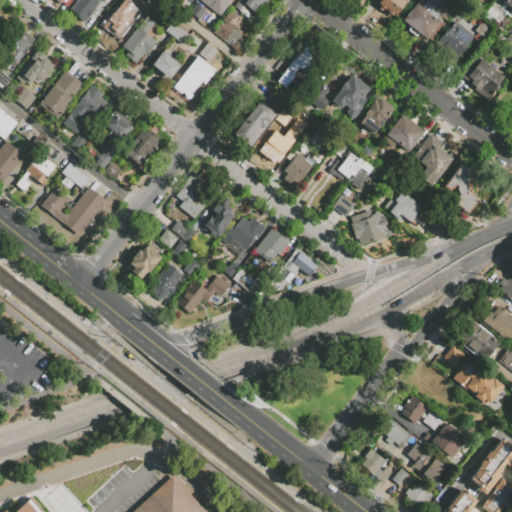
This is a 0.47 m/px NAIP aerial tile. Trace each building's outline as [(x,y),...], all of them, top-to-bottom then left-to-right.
[(100,0),(85,20),(70,8),(76,0),(100,0)] [(152,0),(154,1),(144,14),(132,4),(135,0),(152,0)] [(223,5),(216,13),(215,12),(214,12),(212,10),(210,11),(198,1),(198,0),(224,0),(222,3),(223,5)] [(269,0),(257,14),(240,0),(269,0)] [(406,0),(393,17),(377,4),(380,0),(406,0)] [(445,0),(455,9),(446,20),(440,15),(433,9),(441,0),(445,0)] [(511,0),(511,5),(510,8),(501,1),(501,0),(511,0)] [(439,23),(425,39),(418,33),(415,37),(407,30),(410,27),(402,19),(416,3),(421,7),(426,1),(432,7),(432,8),(433,9),(440,15),(436,20),(439,23)] [(196,2),(206,10),(199,20),(189,12),(196,2)] [(238,3),(244,7),(237,16),(231,11),(238,3)] [(124,27),(111,44),(103,38),(104,37),(94,30),(107,13),(107,14),(110,11),(117,17),(115,20),(124,27)] [(213,33),(222,21),(221,20),(227,13),(232,16),(228,22),(235,28),(234,28),(242,34),(240,37),(248,43),(239,53),(213,33)] [(129,52),(121,47),(137,27),(138,27),(147,16),(155,22),(146,34),(156,42),(146,54),(144,53),(136,64),(126,56),(129,52)] [(165,31),(173,21),(190,35),(182,45),(165,31)] [(473,36),(452,61),(433,46),(454,21),(473,36)] [(13,66),(0,55),(0,47),(14,30),(31,44),(13,66)] [(207,43),(217,52),(209,62),(198,53),(207,43)] [(321,55),(302,78),(287,66),(306,43),(321,55)] [(36,49),(55,64),(39,84),(34,80),(29,86),(25,83),(23,84),(14,77),(36,49)] [(162,52),(180,65),(169,79),(167,78),(166,79),(162,76),(163,75),(152,66),(162,52)] [(500,86),(487,101),(459,77),(477,55),(504,78),(498,85),(500,86)] [(214,70),(202,85),(184,71),(196,56),(214,70)] [(285,69),(294,76),(285,89),(276,82),(285,69)] [(83,84),(56,119),(38,104),(65,70),(83,84)] [(0,71),(11,80),(3,90),(0,87),(0,71)] [(202,85),(191,99),(187,99),(184,97),(184,94),(181,92),(179,93),(172,88),(184,71),(202,85)] [(363,97),(366,99),(360,106),(357,104),(351,112),(342,104),(339,108),(331,102),(334,98),(333,97),(340,90),(339,89),(345,81),(346,82),(351,75),(369,90),(363,97)] [(320,110),(303,98),(315,81),(327,91),(323,97),(327,100),(320,110)] [(98,97),(106,103),(98,114),(90,108),(81,120),(84,123),(76,134),(62,123),(91,84),(102,92),(98,97)] [(22,88),(25,91),(26,89),(35,96),(35,98),(36,99),(27,111),(13,100),(22,88)] [(364,116),(363,114),(377,97),(390,108),(386,113),(389,115),(373,134),(359,122),(364,116)] [(248,148),(232,134),(259,101),(275,115),(248,148)] [(0,109),(17,123),(3,141),(0,138),(0,109)] [(108,135),(110,132),(102,125),(106,121),(104,119),(111,112),(132,128),(110,157),(99,150),(102,146),(102,139),(106,134),(108,135)] [(401,115),(423,132),(407,152),(396,143),(392,148),(381,140),(401,115)] [(303,137),(317,120),(334,134),(321,151),(303,137)] [(292,142),(282,154),(285,155),(279,163),(274,159),(270,164),(254,152),(271,130),(279,137),(282,134),(292,142)] [(149,131),(159,139),(137,166),(123,155),(122,154),(140,131),(145,135),(149,131)] [(431,133),(442,142),(437,149),(452,161),(432,187),(419,177),(426,167),(419,162),(425,154),(418,149),(431,133)] [(77,135),(85,140),(77,151),(69,145),(77,135)] [(57,147),(50,156),(39,147),(45,138),(57,147)] [(0,148),(6,141),(24,156),(3,182),(0,179),(0,148)] [(102,152),(111,159),(102,170),(93,163),(97,159),(95,158),(98,155),(99,156),(102,152)] [(349,153),(357,160),(359,157),(373,169),(368,176),(370,177),(358,191),(350,185),(351,183),(349,180),(352,176),(350,175),(347,179),(335,169),(349,153)] [(312,164),(294,187),(284,179),(288,174),(284,171),(297,154),(298,155),(299,154),(312,164)] [(55,165),(46,178),(48,179),(42,186),(28,176),(25,179),(28,181),(27,182),(30,185),(24,193),(14,186),(25,172),(24,171),(33,160),(38,164),(44,157),(55,165)] [(88,179),(80,189),(60,173),(68,163),(88,179)] [(109,163),(121,172),(118,175),(117,174),(113,180),(102,172),(109,163)] [(467,185),(467,191),(477,199),(466,214),(453,203),(459,195),(458,194),(457,191),(457,189),(457,187),(455,186),(448,194),(441,188),(460,163),(475,175),(467,185)] [(190,175),(202,173),(203,186),(199,191),(209,199),(193,219),(177,206),(179,203),(172,198),(190,175)] [(79,198),(88,187),(107,202),(98,213),(79,198)] [(66,214),(60,222),(39,206),(53,188),(68,200),(60,209),(66,214)] [(398,189),(420,207),(408,221),(403,217),(399,221),(383,208),(398,189)] [(340,194),(353,205),(343,217),(330,206),(340,194)] [(70,209),(79,198),(98,213),(89,224),(70,209)] [(224,204),(231,210),(228,213),(232,217),(223,228),(225,229),(218,238),(215,235),(213,237),(208,232),(209,231),(202,225),(209,217),(212,219),(214,216),(209,211),(216,203),(221,208),(224,204)] [(377,207),(381,216),(383,215),(390,234),(359,245),(357,238),(355,238),(349,224),(352,223),(349,217),(377,207)] [(70,209),(89,224),(78,237),(60,222),(66,214),(70,209)] [(221,241),(224,236),(232,225),(234,227),(241,218),(247,223),(251,218),(262,227),(243,250),(231,241),(227,246),(221,241)] [(177,220),(187,229),(180,238),(169,229),(177,220)] [(189,227),(195,233),(186,243),(180,238),(187,229),(189,227)] [(166,229),(177,239),(169,249),(157,240),(166,229)] [(270,229),(280,237),(282,236),(289,242),(278,256),(276,255),(268,264),(252,251),(270,229)] [(180,242),(185,246),(178,254),(173,249),(180,242)] [(138,250),(140,252),(145,246),(160,258),(147,273),(145,272),(139,280),(125,269),(129,264),(128,263),(131,260),(130,259),(138,250)] [(298,268),(287,282),(277,273),(285,263),(283,262),(295,247),(318,266),(309,277),(298,268)] [(197,267),(189,276),(182,270),(190,261),(197,267)] [(220,270),(224,265),(227,267),(231,261),(240,269),(231,279),(220,270)] [(165,272),(170,267),(177,273),(172,279),(176,282),(172,287),(174,289),(168,297),(166,295),(162,300),(147,288),(162,270),(165,272)] [(240,269),(253,280),(255,282),(255,285),(250,292),(247,290),(246,291),(231,279),(240,269)] [(192,280),(204,290),(216,275),(229,286),(219,298),(214,294),(205,303),(201,300),(188,315),(174,302),(192,280)] [(511,278),(511,302),(497,291),(501,286),(498,283),(502,278),(506,281),(509,276),(511,278)] [(481,321),(489,312),(491,314),(498,305),(508,313),(506,315),(511,320),(511,339),(509,343),(481,321)] [(468,318),(477,325),(477,324),(493,337),(492,338),(500,344),(496,350),(493,348),(483,360),(479,357),(478,359),(452,338),(468,318)] [(503,386),(486,407),(451,378),(456,372),(441,358),(452,344),(503,386)] [(511,370),(500,362),(510,350),(511,351),(511,370)] [(460,398),(446,416),(417,393),(431,375),(460,398)] [(413,423),(400,412),(404,408),(402,406),(411,396),(425,407),(413,423)] [(440,420),(432,431),(421,422),(429,412),(440,420)] [(387,418),(403,431),(405,428),(411,433),(399,448),(394,444),(392,447),(383,440),(384,438),(377,432),(387,418)] [(422,437),(427,432),(433,437),(444,424),(464,439),(448,459),(428,443),(429,442),(422,437)] [(482,497),(475,491),(477,489),(467,481),(477,468),(476,467),(489,450),(490,451),(501,438),(511,446),(511,454),(506,462),(511,467),(511,473),(503,466),(497,473),(500,476),(490,489),(489,488),(482,497)] [(405,455),(413,443),(444,466),(430,484),(419,475),(420,473),(411,466),(414,462),(405,455)] [(363,457),(369,450),(384,462),(378,469),(381,472),(385,467),(390,471),(381,483),(360,466),(365,459),(363,457)] [(399,469),(406,474),(397,485),(391,480),(399,469)] [(201,511),(169,477),(133,511),(201,511)] [(511,496),(499,511),(485,511),(479,507),(494,490),(493,489),(501,478),(508,484),(506,486),(511,490),(511,496)] [(416,507),(408,499),(407,500),(403,497),(405,494),(403,493),(407,488),(410,490),(416,483),(431,496),(422,506),(419,503),(416,507)] [(442,511),(461,489),(476,502),(467,511),(437,511),(438,511),(439,511),(442,511)] [(45,511),(0,511),(4,508),(7,511),(11,511),(32,496),(45,511)]
